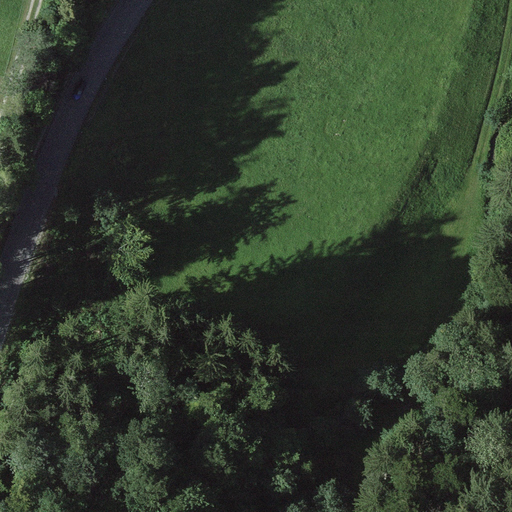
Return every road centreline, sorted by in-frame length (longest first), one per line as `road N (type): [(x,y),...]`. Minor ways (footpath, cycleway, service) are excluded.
road 1 (tertiary): [(140,0),(56,152),(0,323)]
road 2 (track): [(57,0),(0,163)]
